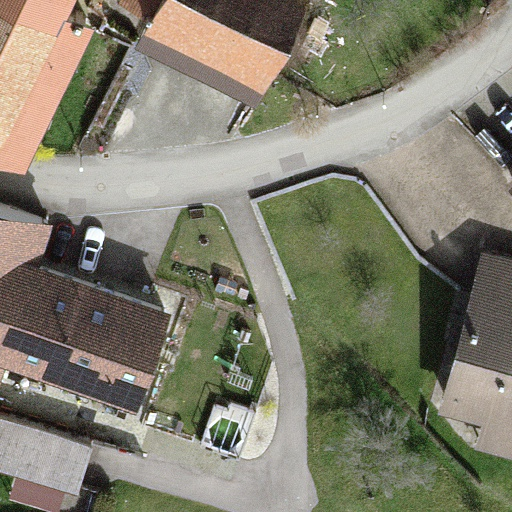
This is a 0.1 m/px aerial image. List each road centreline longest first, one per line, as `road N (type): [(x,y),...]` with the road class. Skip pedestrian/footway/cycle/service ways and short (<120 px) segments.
road 1 (residential): [(511,36),(408,106),(218,185),(0,177)]
road 2 (unknown): [(92,477),(230,504),(265,487),(285,452),(295,412),(285,354),(218,185)]
